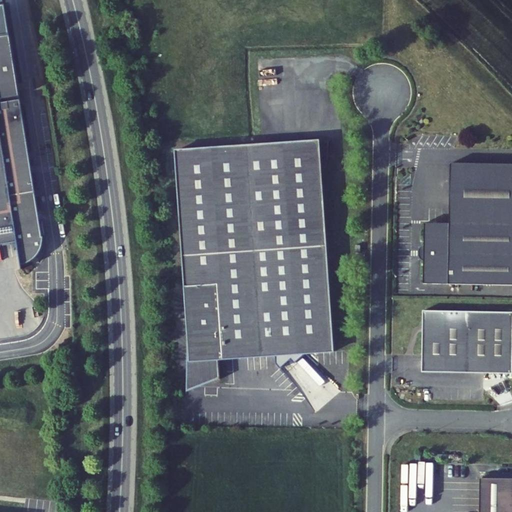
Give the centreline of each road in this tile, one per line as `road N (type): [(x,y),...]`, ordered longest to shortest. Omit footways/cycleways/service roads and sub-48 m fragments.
road 1 (tertiary): [(119,511),(116,253),(72,0)]
road 2 (residential): [(375,419),(380,92)]
road 3 (residential): [(511,419),(375,419)]
